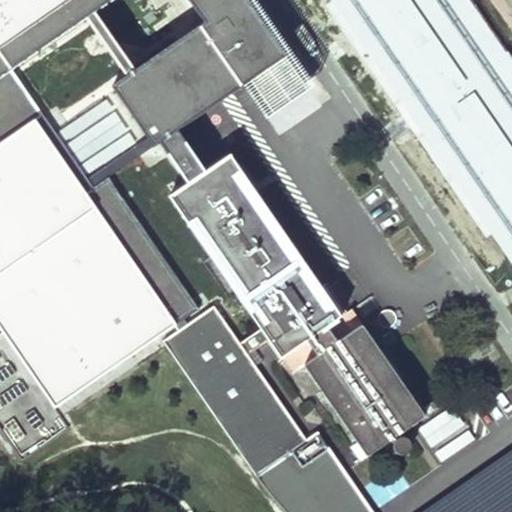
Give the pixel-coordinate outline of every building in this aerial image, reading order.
[(0,0),(0,146),(33,124),(2,80),(118,0),(0,0)] [(170,0),(194,35),(103,97),(145,157),(150,153),(179,194),(207,175),(178,132),(245,86),(267,117),(307,90),(245,0),(170,0)] [(335,0),(354,26),(511,250),(511,60),(511,59),(470,0),(335,0)] [(33,124),(0,146),(0,325),(55,405),(192,311),(102,181),(82,195),(33,124)] [(179,194),(174,197),(262,326),(238,343),(212,306),(162,341),(260,482),(272,498),(285,511),(371,511),(317,432),(305,441),(246,355),(270,339),(293,372),(304,364),(367,455),(424,415),(352,309),(346,313),(325,283),(320,286),(232,157),(207,175),(179,194)] [(472,446),(454,411),(424,427),(441,461),(472,446)]
